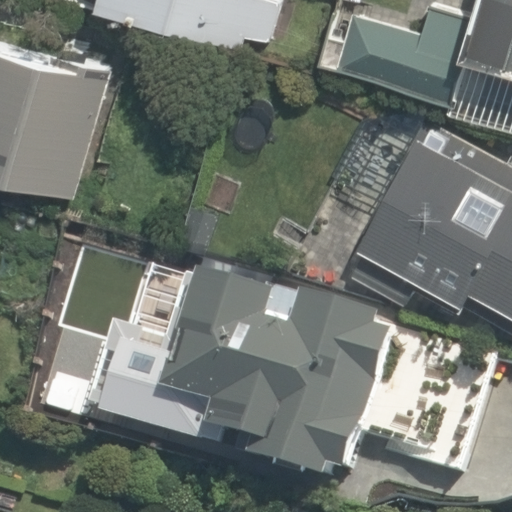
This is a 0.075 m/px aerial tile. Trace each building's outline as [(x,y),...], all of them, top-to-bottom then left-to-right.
[(109,0),(106,10),(250,52),(253,38),(274,44),(286,0),(109,0)] [(455,115),(511,128),(511,0),(495,0),(484,45),(359,13),(343,78),(457,106),(455,115)] [(109,66),(9,32),(0,58),(0,193),(59,214),(109,66)] [(511,153),(432,114),(363,253),(511,325),(511,153)] [(354,496),(371,440),(464,485),(502,363),(403,333),(210,275),(170,408),(216,422),(207,451),(354,496)]
